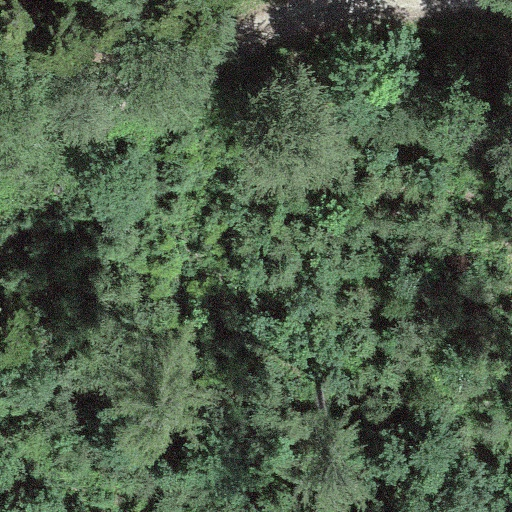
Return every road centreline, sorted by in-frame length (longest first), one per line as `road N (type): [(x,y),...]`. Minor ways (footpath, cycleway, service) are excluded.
road 1 (track): [(0,168),(256,38),(332,16),(399,9),(511,12)]
road 2 (track): [(511,177),(466,145),(325,84),(256,38)]
road 3 (track): [(173,75),(0,43)]
